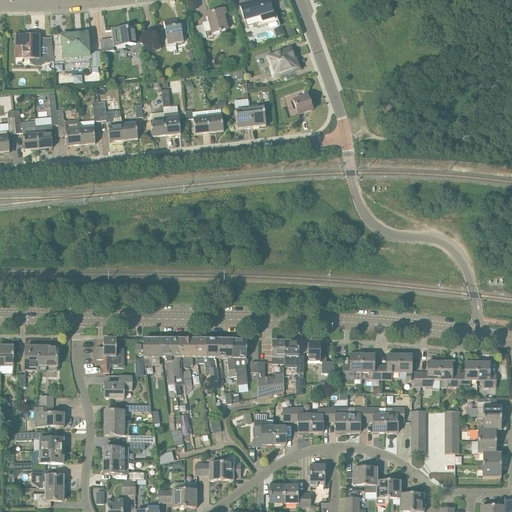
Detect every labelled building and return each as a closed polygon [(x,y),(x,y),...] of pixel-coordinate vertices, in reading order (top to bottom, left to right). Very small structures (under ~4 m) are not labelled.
[(274,21),(267,0),(262,0),(239,7),(246,29),(274,21)] [(197,41),(206,39),(206,38),(221,34),(221,33),(228,31),(224,16),(226,16),(225,10),(207,14),(209,24),(194,28),(197,41)] [(177,27),(176,21),(163,23),(167,46),(183,43),(180,26),(177,27)] [(134,34),(133,28),(112,31),(114,49),(141,46),(139,34),(134,34)] [(296,36),(293,29),(287,32),(290,38),(296,36)] [(62,60),(89,59),(87,33),(61,35),(62,60)] [(15,60),(39,60),(39,35),(24,36),(24,37),(15,37),(15,60)] [(255,49),(256,46),(255,42),(251,41),(248,42),(247,46),(248,49),(251,50),(255,49)] [(293,60),(290,51),(266,59),(272,78),(297,69),(294,60),(293,60)] [(75,77),(76,85),(84,84),(84,76),(75,77)] [(163,108),(170,108),(168,91),(161,92),(163,108)] [(299,116),(312,111),(307,96),(293,101),(299,116)] [(57,126),(56,112),(55,99),(49,100),(51,126),(36,127),(36,128),(37,135),(38,150),(52,149),(51,134),(53,133),(52,127),(57,126)] [(249,110),(249,108),(248,101),(235,102),(239,131),(251,130),(249,110)] [(98,103),(100,122),(106,121),(105,108),(108,108),(107,102),(98,103)] [(226,110),(225,102),(218,103),(218,110),(226,110)] [(249,110),(251,130),(265,128),(263,108),(257,109),(257,107),(249,108),(249,110)] [(37,135),(36,128),(21,129),(19,111),(13,112),(16,135),(21,135),(23,135),(24,151),(38,150),(37,135)] [(79,129),(78,122),(78,121),(65,122),(64,121),(63,121),(62,111),(61,111),(56,112),(57,126),(59,138),(66,137),(67,148),(80,146),(79,129)] [(207,118),(209,134),(223,133),(221,116),(221,111),(207,112),(207,118)] [(164,121),(166,137),(180,136),(178,112),(163,113),(164,121)] [(194,136),(209,134),(207,118),(207,112),(192,114),(194,136)] [(151,139),(166,137),(164,121),(163,113),(149,115),(151,139)] [(109,143),(123,142),(121,118),(111,119),(111,123),(107,123),(109,143)] [(121,118),(123,142),(138,140),(136,124),(122,125),(121,118)] [(79,129),(80,146),(95,145),(94,128),(79,129)] [(0,153),(9,153),(8,137),(7,132),(0,132),(0,153)] [(116,358),(116,340),(103,340),(103,349),(97,349),(97,360),(103,360),(103,374),(109,374),(109,365),(118,365),(118,358),(116,358)] [(161,358),(161,341),(143,340),(143,359),(145,367),(160,365),(159,359),(162,359),(161,358)] [(171,358),(170,341),(161,341),(161,358),(162,359),(165,359),(168,385),(174,384),(171,358)] [(179,358),(180,341),(170,341),(171,358),(174,384),(176,397),(181,396),(179,386),(183,386),(181,372),(181,370),(180,370),(179,362),(180,362),(180,358),(179,358)] [(196,359),(196,341),(180,341),(179,358),(180,358),(180,362),(181,361),(181,359),(184,359),(184,369),(188,370),(188,367),(192,367),(192,359),(196,359)] [(212,384),(205,341),(196,341),(196,359),(197,364),(204,365),(205,374),(209,373),(211,384),(212,384)] [(218,359),(218,341),(205,341),(212,384),(218,383),(215,362),(214,362),(214,360),(221,360),(221,359),(218,359)] [(232,359),(232,342),(218,341),(218,359),(221,359),(221,360),(227,360),(228,379),(236,378),(234,359),(232,359)] [(234,359),(236,378),(237,387),(247,386),(246,369),(246,366),(248,364),(248,362),(246,360),(246,342),(232,342),(232,359),(234,359)] [(284,366),(284,359),(284,343),(272,343),(271,366),(284,366)] [(284,343),(284,359),(298,359),(299,343),(284,343)] [(336,380),(333,363),(320,363),(320,344),(308,343),(307,362),(307,364),(320,364),(322,364),(321,375),(325,375),(325,382),(336,380)] [(0,368),(13,368),(13,348),(0,347),(0,368)] [(37,373),(38,348),(25,348),(25,373),(37,373)] [(38,348),(37,373),(56,373),(56,368),(57,368),(57,348),(38,348)] [(361,375),(361,356),(349,356),(349,366),(342,366),(342,381),(354,381),(354,375),(361,375)] [(380,381),(380,366),(374,366),(374,356),(361,356),(361,375),(368,375),(368,381),(380,381)] [(399,375),(399,356),(387,356),(387,366),(380,366),(380,381),(392,381),(392,375),(399,375)] [(399,356),(399,375),(406,375),(406,382),(411,382),(411,356),(399,356)] [(258,363),(258,374),(258,399),(283,393),(283,375),(265,378),(265,363),(258,363)] [(439,382),(439,363),(427,363),(427,373),(421,373),(420,388),(432,389),(432,382),(439,382)] [(458,389),(458,374),(452,374),(452,364),(439,363),(439,382),(440,382),(440,388),(446,388),(458,389)] [(476,383),(477,364),(464,364),(464,374),(458,374),(458,389),(470,389),(470,383),(476,383)] [(477,364),(476,383),(484,383),(484,389),(496,389),(496,375),(489,375),(489,364),(477,364)] [(190,371),(181,372),(183,386),(183,387),(192,386),(190,371)] [(136,382),(136,377),(118,377),(118,384),(104,384),(104,400),(124,400),(124,392),(132,392),(132,382),(136,382)] [(39,409),(53,409),(53,398),(40,398),(39,409)] [(477,419),(482,419),(501,419),(501,407),(496,407),(496,400),(477,400),(477,419)] [(385,415),(385,434),(397,434),(397,423),(404,423),(404,409),(403,409),(403,405),(399,405),(399,409),(391,409),(391,415),(385,415)] [(53,409),(39,409),(35,409),(35,421),(43,421),(43,428),(63,428),(63,415),(53,415),(53,409)] [(291,424),(291,409),(283,409),(283,424),(291,424)] [(310,434),(310,415),(303,415),(303,409),(291,409),(291,424),(297,424),(297,434),(310,434)] [(329,424),(329,409),(316,409),(316,415),(310,415),(310,434),(322,434),(322,424),(329,424)] [(347,434),(348,409),(340,409),(329,409),(329,424),(335,424),(335,434),(347,434)] [(366,424),(366,409),(354,409),(348,409),(347,434),(360,434),(360,424),(366,424)] [(385,434),(385,415),(378,415),(378,409),(366,409),(366,424),(373,424),(373,434),(385,434)] [(125,425),(125,413),(116,412),(104,412),(104,425),(125,425)] [(249,413),(243,414),(245,424),(251,423),(249,413)] [(187,416),(180,417),(183,437),(190,435),(187,416)] [(501,431),(501,419),(482,419),(482,430),(483,430),(483,431),(496,431),(501,431)] [(213,435),(221,433),(219,421),(210,423),(213,435)] [(273,446),(273,427),(273,421),(267,421),(254,421),(253,436),(261,436),(261,446),(273,446)] [(124,437),(128,437),(128,431),(126,431),(126,425),(125,425),(104,425),(104,437),(124,437)] [(273,427),(273,446),(285,446),(285,427),(273,427)] [(496,443),(496,431),(483,431),(483,430),(482,430),(482,431),(478,431),(478,443),(496,443)] [(184,446),(181,431),(173,432),(175,447),(184,446)] [(31,440),(31,434),(15,434),(15,442),(31,442),(31,440)] [(63,440),(51,440),(38,440),(38,452),(63,453),(63,440)] [(496,454),(496,443),(478,443),(472,443),(472,455),(482,455),(483,455),(483,454),(496,454)] [(103,462),(128,462),(128,449),(103,449),(103,462)] [(63,465),(63,453),(38,452),(38,465),(63,465)] [(159,466),(174,462),(171,454),(172,454),(172,453),(157,456),(159,466)] [(478,466),(501,467),(501,454),(496,454),(483,454),(483,455),(482,455),(482,462),(478,462),(478,466)] [(128,475),(128,462),(103,462),(103,474),(128,475)] [(221,482),(222,464),(209,464),(209,465),(202,464),(202,478),(209,478),(209,482),(221,482)] [(222,464),(221,482),(234,483),(234,478),(240,478),(240,465),(234,465),(234,464),(222,464)] [(501,479),(501,467),(478,466),(478,471),(482,471),(482,479),(501,479)] [(324,489),(324,467),(309,467),(309,489),(316,489),(316,491),(323,491),(323,489),(324,489)] [(365,492),(365,469),(352,469),(352,474),(345,474),(345,486),(352,486),(352,492),(360,492),(365,492)] [(376,482),(377,482),(377,469),(365,469),(365,492),(365,494),(376,494),(376,487),(376,482)] [(13,471),(13,480),(22,471),(13,471)] [(44,490),(62,490),(63,477),(50,477),(50,471),(34,471),(34,478),(39,478),(38,484),(44,484),(44,490)] [(389,505),(389,482),(377,482),(376,482),(376,487),(376,494),(376,505),(389,505)] [(389,482),(389,505),(392,505),(392,500),(399,501),(399,495),(399,482),(389,482)] [(284,506),(284,487),(270,487),(270,505),(284,506)] [(303,508),(304,495),(298,495),(298,487),(284,487),(284,506),(296,506),(296,509),(300,509),(303,508)] [(62,502),(62,490),(44,490),(44,495),(34,495),(34,502),(33,502),(33,509),(50,509),(50,502),(62,502)] [(184,509),(184,491),(172,491),(172,492),(165,492),(165,504),(172,504),(172,509),(184,509)] [(184,491),(184,509),(196,509),(196,491),(184,491)] [(411,511),(412,495),(399,495),(399,501),(399,511),(411,511)] [(412,495),(411,511),(423,511),(424,495),(412,495)] [(122,511),(122,500),(115,500),(115,505),(109,505),(110,500),(108,500),(107,511),(122,511)]
